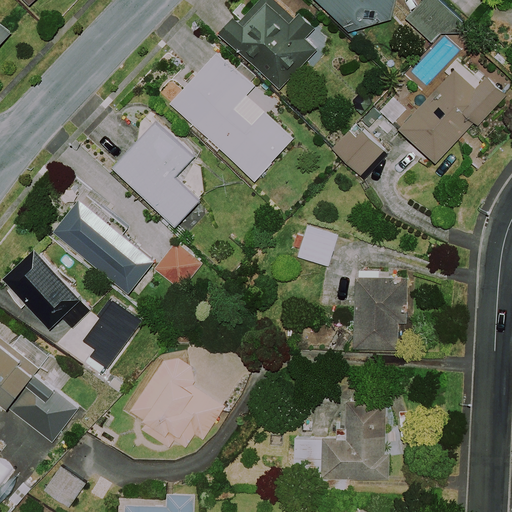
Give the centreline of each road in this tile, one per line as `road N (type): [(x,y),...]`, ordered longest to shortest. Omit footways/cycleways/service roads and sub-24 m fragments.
road 1 (residential): [(489,511),(501,254),(511,224)]
road 2 (residential): [(150,0),(0,160)]
